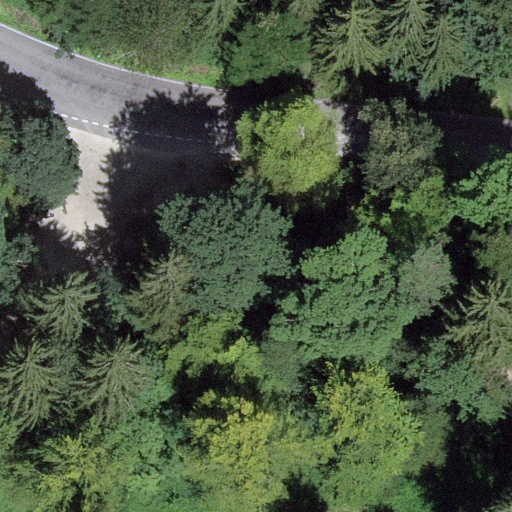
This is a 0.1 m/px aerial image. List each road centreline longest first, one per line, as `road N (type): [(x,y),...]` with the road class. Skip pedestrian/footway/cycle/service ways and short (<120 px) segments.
road 1 (tertiary): [(511,153),(121,108),(0,56)]
road 2 (track): [(0,370),(107,139)]
